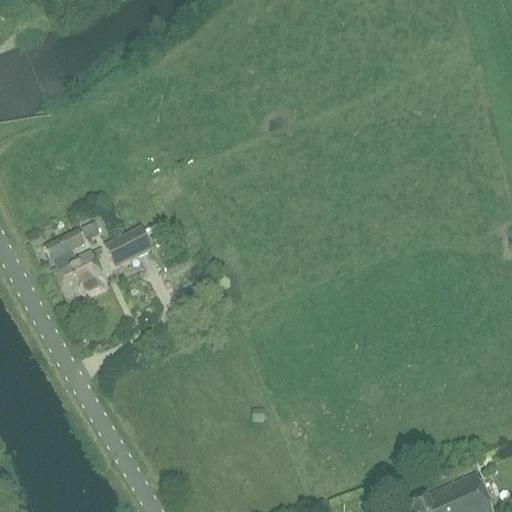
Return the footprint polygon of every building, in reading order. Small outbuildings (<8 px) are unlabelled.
[(98,232),(94,224),(80,230),(84,239),(98,232)] [(140,229),(103,247),(115,271),(151,253),(148,248),(156,245),(154,242),(161,238),(155,224),(143,230),(145,235),(143,236),(140,229)] [(159,231),(163,240),(173,236),(169,227),(159,231)] [(83,248),(76,233),(43,249),(50,263),(52,263),(55,270),(51,271),(66,302),(88,292),(91,298),(107,290),(89,253),(73,261),(70,254),(83,248)] [(426,496),(406,505),(409,511),(490,511),(475,476),(427,498),(426,496)]
